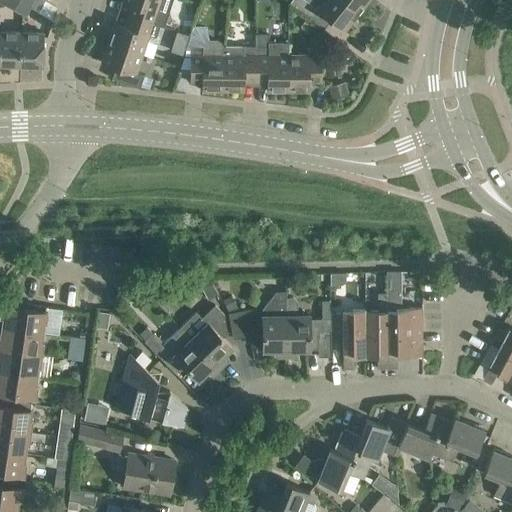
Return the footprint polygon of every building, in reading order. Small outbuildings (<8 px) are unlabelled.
[(0,0),(14,9),(18,0),(0,0)] [(18,0),(14,9),(26,16),(31,6),(38,11),(44,0),(18,0)] [(121,0),(122,0),(136,5),(133,16),(160,25),(165,26),(173,0),(121,0)] [(291,0),(290,2),(300,9),(304,13),(320,25),(327,16),(344,30),(358,12),(343,0),(291,0)] [(343,0),(358,12),(367,0),(343,0)] [(115,22),(108,42),(143,53),(153,56),(158,41),(157,37),(160,25),(133,16),(129,27),(115,22)] [(245,34),(256,34),(256,33),(256,22),(246,22),(245,34)] [(21,31),(0,30),(0,63),(21,64),(21,31)] [(44,32),(21,31),(21,64),(43,65),(44,32)] [(288,91),(289,54),(289,42),(269,42),(269,34),(256,33),(256,34),(256,46),(256,75),(267,75),(267,90),(288,91)] [(202,90),(223,90),(224,46),(221,41),(217,38),(209,38),(205,41),(204,46),(191,46),(191,75),(202,75),(202,90)] [(143,53),(108,42),(102,62),(116,67),(112,78),(140,87),(144,75),(136,72),(143,53)] [(245,75),(256,75),(256,46),(224,46),(223,90),(244,90),(245,75)] [(289,54),(288,91),(309,91),(310,76),(321,76),(321,46),(309,46),(309,54),(289,54)] [(350,95),(346,80),(327,86),(332,100),(350,95)] [(387,271),(387,280),(398,280),(398,271),(387,271)] [(347,272),(332,272),(332,284),(342,284),(347,281),(347,272)] [(378,272),(379,286),(387,286),(386,272),(378,272)] [(295,273),(287,274),(288,286),(295,285),(295,273)] [(200,274),(197,276),(209,299),(219,294),(208,274),(200,274)] [(151,275),(133,275),(145,289),(147,286),(151,275)] [(286,296),(286,290),(276,290),(263,307),(263,315),(263,349),(276,349),(277,356),(287,356),(286,296)] [(379,310),(365,310),(365,351),(377,351),(377,356),(377,368),(387,368),(387,310),(387,292),(379,292),(379,310)] [(293,295),(286,296),(287,356),(297,356),(296,349),(318,349),(318,356),(331,356),(331,330),(331,317),(310,317),(310,314),(300,314),(300,302),(293,295)] [(0,315),(0,326),(42,332),(43,322),(47,323),(49,310),(5,304),(3,316),(0,315)] [(196,311),(180,326),(220,368),(227,361),(222,356),(232,346),(223,337),(228,333),(224,314),(215,304),(202,317),(196,311)] [(254,308),(241,310),(245,336),(258,334),(254,308)] [(245,336),(241,310),(229,313),(233,338),(245,336)] [(365,351),(365,310),(343,310),(343,348),(343,368),(354,368),(354,351),(365,351)] [(422,310),(387,310),(387,368),(398,368),(397,351),(409,351),(410,354),(423,354),(422,310)] [(0,348),(42,354),(44,340),(41,340),(42,332),(0,326),(0,348)] [(146,338),(144,340),(163,360),(177,374),(186,366),(198,379),(208,370),(213,375),(220,368),(180,326),(164,342),(154,331),(146,338)] [(499,369),(510,374),(511,369),(511,329),(509,328),(498,349),(482,378),(491,383),(499,369)] [(480,364),(475,375),(482,378),(498,349),(491,345),(480,364)] [(0,370),(35,375),(37,365),(41,366),(42,354),(0,348),(0,370)] [(166,400),(155,396),(159,380),(130,353),(115,408),(183,426),(188,408),(170,390),(166,400)] [(35,375),(0,370),(0,392),(36,398),(38,383),(34,383),(35,375)] [(0,427),(31,432),(33,418),(30,417),(31,409),(0,404),(0,427)] [(407,422),(406,422),(398,444),(428,457),(430,452),(438,455),(452,421),(430,412),(424,429),(407,422)] [(367,418),(360,435),(361,435),(346,471),(347,471),(363,478),(372,456),(377,458),(381,448),(393,453),(397,444),(398,444),(406,422),(390,416),(386,426),(367,418)] [(454,416),(452,421),(438,455),(452,461),(459,444),(476,451),(485,429),(454,416)] [(77,439),(119,450),(123,435),(80,424),(77,439)] [(59,426),(58,436),(72,437),(73,428),(59,426)] [(0,449),(25,453),(26,443),(29,443),(31,432),(0,427),(0,449)] [(361,435),(360,435),(344,428),(335,450),(330,448),(318,479),(340,488),(347,471),(346,471),(361,435)] [(56,446),(55,456),(58,457),(68,458),(70,448),(56,446)] [(494,494),(511,500),(511,456),(492,448),(483,470),(500,477),(494,494)] [(25,453),(0,449),(0,471),(1,471),(25,475),(27,461),(23,461),(25,453)] [(123,486),(170,493),(175,459),(128,452),(123,486)] [(47,455),(46,465),(57,466),(58,457),(55,456),(47,455)] [(379,473),(372,484),(384,492),(385,491),(386,491),(399,504),(397,484),(379,473)] [(314,511),(317,507),(316,504),(306,500),(310,491),(306,489),(287,481),(280,498),(264,492),(256,511),(314,511)] [(0,506),(17,509),(18,499),(21,499),(23,486),(0,483),(0,506)] [(71,487),(66,511),(77,511),(79,501),(95,503),(96,491),(71,487)] [(445,505),(458,510),(466,493),(453,487),(445,505)] [(469,498),(460,510),(461,511),(487,511),(469,498)] [(347,510),(348,511),(365,511),(366,511),(354,501),(347,510)]
